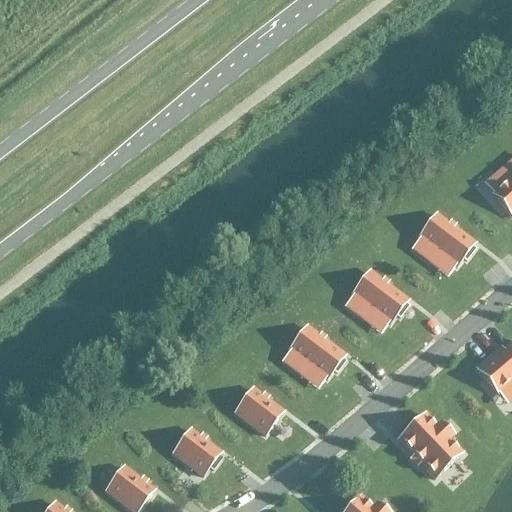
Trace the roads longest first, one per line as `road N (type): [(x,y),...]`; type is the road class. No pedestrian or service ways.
road 1 (primary): [(0,253),(328,0)]
road 2 (residential): [(511,287),(357,425),(239,511)]
road 3 (primary): [(203,0),(0,153)]
